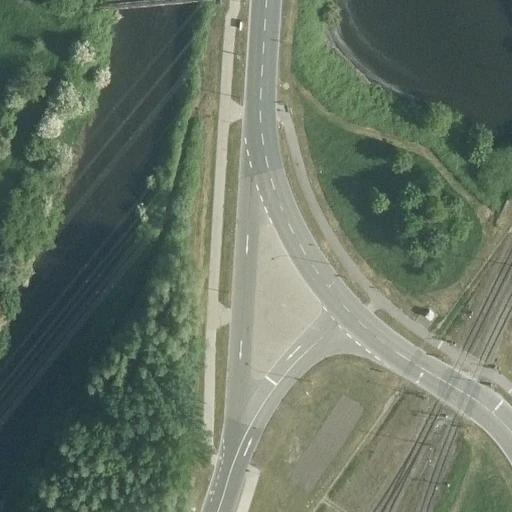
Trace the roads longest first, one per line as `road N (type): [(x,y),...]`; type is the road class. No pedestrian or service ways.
road 1 (residential): [(260,119),(239,461)]
road 2 (tertiary): [(260,119),(276,192),(297,240),(349,310)]
road 3 (tertiary): [(349,310),(511,431)]
road 4 (unclassified): [(349,310),(269,401),(239,461)]
